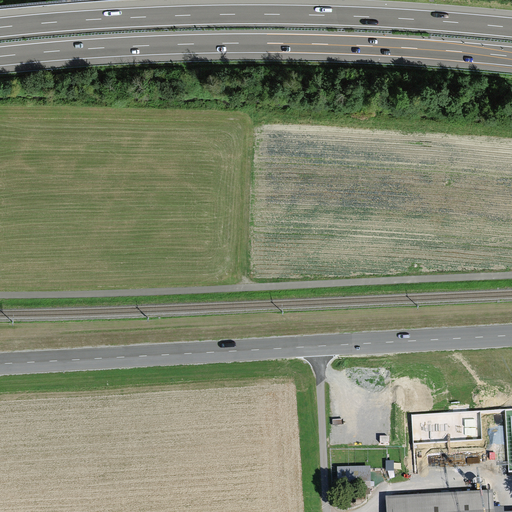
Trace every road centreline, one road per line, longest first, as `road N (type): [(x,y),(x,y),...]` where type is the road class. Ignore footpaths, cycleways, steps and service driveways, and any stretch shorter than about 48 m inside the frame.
road 1 (primary): [(0,363),(511,335)]
road 2 (motorway): [(0,56),(229,43),(511,56)]
road 3 (motorway): [(511,27),(277,14),(0,27)]
road 4 (track): [(511,274),(0,294)]
road 5 (track): [(319,345),(327,511)]
road 6 (track): [(511,479),(389,488),(369,511)]
